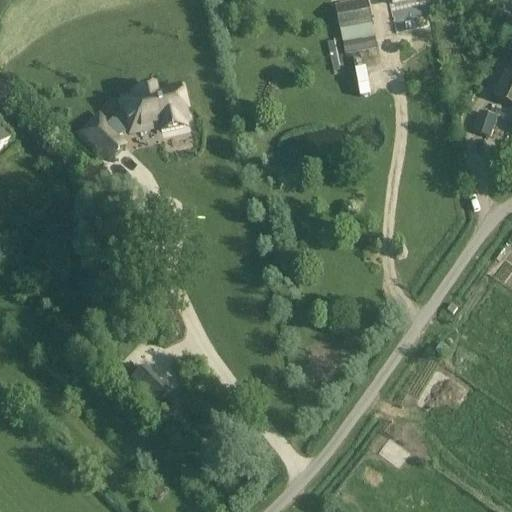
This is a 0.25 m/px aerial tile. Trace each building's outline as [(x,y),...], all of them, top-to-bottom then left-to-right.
[(374,38),(371,27),(366,2),(335,8),(341,33),(343,44),(345,56),(376,51),(374,38)] [(511,59),(493,99),(511,107),(511,59)] [(99,115),(78,135),(108,166),(127,148),(119,140),(123,136),(128,135),(128,139),(157,133),(158,136),(188,130),(188,127),(190,126),(181,86),(158,91),(157,88),(132,93),(132,97),(120,100),(123,116),(116,118),(109,125),(99,115)] [(474,133),(489,138),(495,119),(480,114),(474,133)] [(0,150),(9,142),(0,132),(0,150)] [(132,374),(122,383),(133,394),(142,386),(132,374)] [(158,502),(167,494),(158,484),(149,493),(158,502)]
